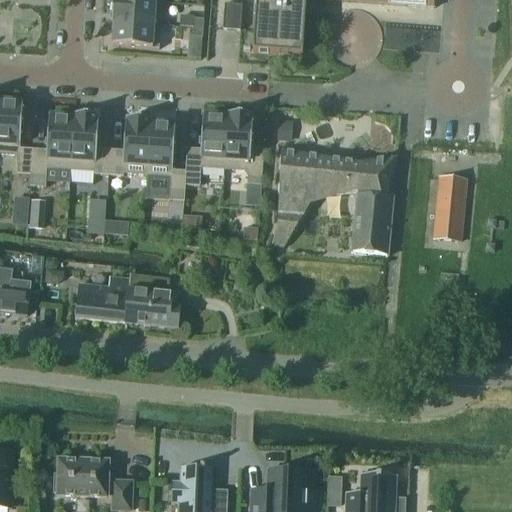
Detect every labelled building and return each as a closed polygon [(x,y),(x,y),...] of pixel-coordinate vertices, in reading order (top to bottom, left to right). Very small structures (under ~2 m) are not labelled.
[(256,0),(256,7),(255,7),(255,8),(256,8),(254,34),(252,55),(279,57),(301,58),(302,46),(303,47),(303,46),(306,1),(328,3),(329,3),(377,6),(434,10),(434,0),(256,0)] [(160,27),(162,4),(113,1),(111,24),(160,27)] [(242,7),(224,6),(222,31),(240,33),(242,7)] [(202,30),(203,21),(193,20),(192,29),(202,30)] [(159,51),(160,27),(111,24),(111,25),(113,25),(114,25),(112,47),(112,48),(159,51)] [(202,39),(202,30),(192,29),(192,39),(202,39)] [(0,156),(18,158),(17,176),(31,177),(30,189),(31,189),(33,151),(19,150),(23,105),(17,105),(17,102),(3,101),(3,104),(0,103),(0,156)] [(187,150),(183,204),(184,204),(185,188),(199,189),(200,170),(224,172),(228,117),(227,116),(226,119),(222,119),(223,116),(208,115),(208,118),(202,117),(200,151),(187,150)] [(33,151),(31,189),(45,190),(47,171),(70,173),(74,117),(73,117),(72,120),(68,120),(69,117),(54,116),(54,119),(48,118),(46,152),(33,151)] [(74,117),(70,173),(93,174),(93,177),(108,178),(110,152),(96,151),(98,119),(74,117)] [(228,117),(224,172),(247,173),(246,187),(261,188),(263,151),(250,150),(253,118),(228,117)] [(110,152),(108,178),(123,179),(123,176),(146,178),(150,123),(125,121),(123,153),(110,152)] [(150,123),(146,178),(170,180),(169,203),(183,204),(187,150),(186,150),(185,173),(172,172),(175,127),(169,127),(170,124),(155,123),(155,126),(151,125),(151,123),(150,123)] [(284,141),(303,144),(306,128),(286,125),(284,141)] [(277,225),(270,249),(283,250),(284,249),(288,243),(301,221),(308,210),(314,200),(358,195),(357,196),(351,255),(387,259),(393,200),(387,199),(387,198),(388,198),(389,186),(397,159),(360,166),(280,153),(279,174),(278,208),(277,219),(277,225)] [(447,242),(460,244),(466,182),(439,180),(433,241),(447,242)] [(186,248),(198,249),(200,240),(188,238),(186,248)] [(41,273),(43,262),(28,260),(26,271),(41,273)] [(0,315),(26,318),(29,287),(11,285),(12,273),(0,271),(0,315)] [(59,302),(62,274),(46,272),(43,300),(59,302)] [(127,292),(124,326),(178,332),(180,308),(171,308),(172,298),(167,297),(169,282),(129,277),(128,282),(127,292)] [(127,292),(128,282),(109,280),(108,290),(79,287),(75,320),(124,326),(127,292)] [(0,509),(10,510),(12,456),(0,455),(0,509)] [(113,484),(113,486),(107,486),(108,464),(89,464),(90,463),(76,462),(76,463),(58,462),(57,477),(54,477),(53,495),(57,495),(57,498),(106,500),(106,498),(112,499),(111,511),(130,511),(131,485),(113,484)] [(204,471),(204,469),(200,469),(200,471),(179,470),(179,485),(172,484),(171,507),(178,507),(177,511),(226,511),(227,493),(225,493),(225,498),(219,498),(219,492),(211,492),(212,471),(204,471)] [(305,511),(307,475),(268,474),(267,494),(251,493),(250,511),(305,511)] [(346,495),(345,511),(403,511),(404,502),(394,501),(395,478),(360,477),(360,496),(346,495)]
